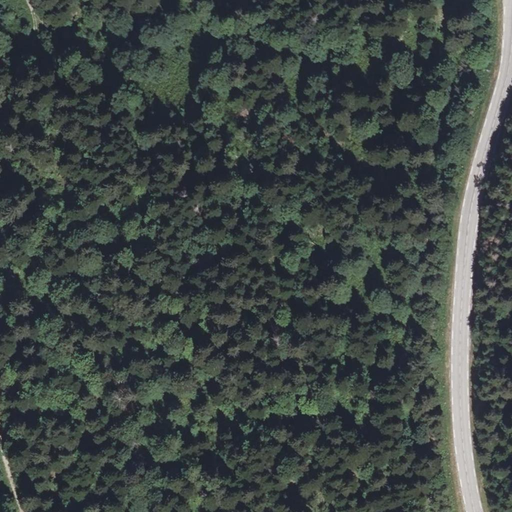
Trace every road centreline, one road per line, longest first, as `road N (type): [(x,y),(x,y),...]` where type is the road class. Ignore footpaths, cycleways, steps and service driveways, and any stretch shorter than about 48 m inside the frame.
road 1 (secondary): [(468,511),(455,425),(461,244),(502,77),(507,0)]
road 2 (track): [(23,511),(2,397),(0,313)]
road 3 (track): [(0,129),(29,58),(33,25),(24,0)]
